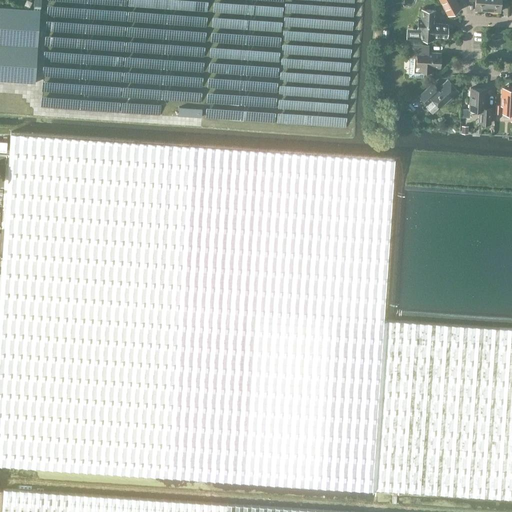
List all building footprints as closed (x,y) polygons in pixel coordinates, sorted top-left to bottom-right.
[(440,0),(448,15),(459,8),(454,0),(440,0)] [(474,0),(474,10),(487,11),(487,0),(474,0)] [(487,0),(487,11),(499,12),(500,3),(503,2),(502,0),(503,0),(506,0),(505,0),(487,0)] [(0,7),(0,80),(35,83),(40,10),(0,7)] [(418,19),(417,28),(420,29),(420,38),(433,39),(433,36),(441,36),(446,37),(446,34),(447,24),(441,24),(434,23),(434,10),(421,9),(421,19),(418,19)] [(423,71),(431,72),(432,67),(440,67),(440,53),(426,52),(426,46),(410,45),(409,57),(416,58),(416,66),(423,66),(423,71)] [(427,104),(432,99),(439,107),(446,101),(447,103),(452,98),(451,96),(457,90),(447,79),(437,89),(432,83),(419,95),(427,104)] [(501,105),(502,105),(502,112),(502,113),(510,113),(510,120),(511,120),(511,88),(510,88),(508,85),(505,88),(502,88),(501,105)] [(479,110),(478,123),(490,123),(491,108),(484,107),(485,89),(470,88),(469,110),(479,110)] [(408,104),(405,107),(410,113),(413,110),(408,104)] [(178,107),(178,115),(201,117),(202,109),(178,107)] [(0,463),(511,498),(511,328),(383,321),(395,154),(9,127),(1,257),(0,256),(0,463)] [(350,511),(36,491),(3,489),(1,511),(350,511)]
